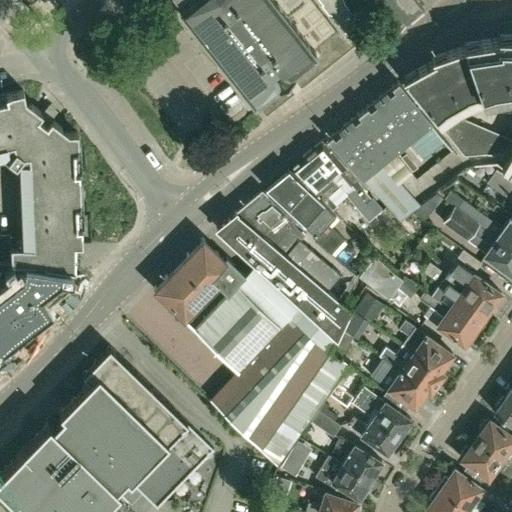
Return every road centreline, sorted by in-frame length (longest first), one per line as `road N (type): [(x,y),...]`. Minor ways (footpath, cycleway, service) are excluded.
road 1 (tertiary): [(180,221),(413,40)]
road 2 (tertiary): [(0,401),(180,221)]
road 3 (unclassified): [(180,221),(34,51)]
road 4 (residential): [(384,511),(398,477),(511,330)]
